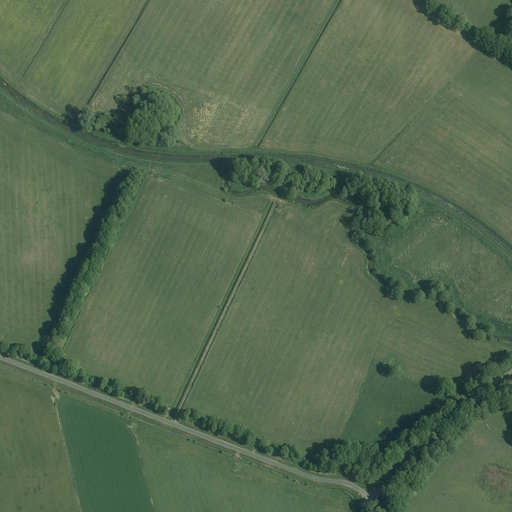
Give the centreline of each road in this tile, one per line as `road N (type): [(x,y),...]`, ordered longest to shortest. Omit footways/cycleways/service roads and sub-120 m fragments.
road 1 (track): [(0,72),(60,116),(126,143),(328,159),(399,176),(511,245)]
road 2 (track): [(511,261),(455,218),(372,181),(279,165),(124,155),(40,120),(0,90)]
road 3 (unclassified): [(371,501),(347,483),(299,473),(0,357)]
road 4 (unclassified): [(371,501),(456,412),(511,372)]
